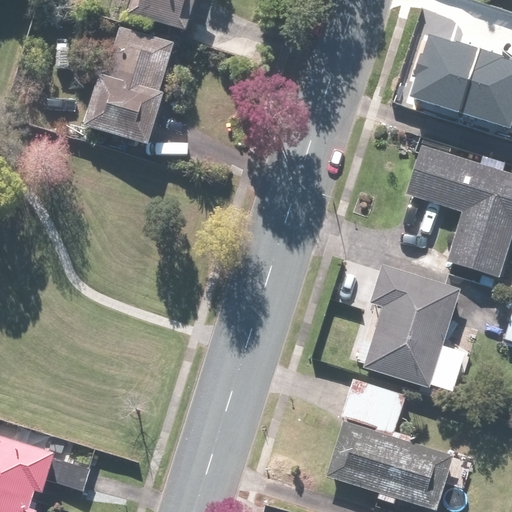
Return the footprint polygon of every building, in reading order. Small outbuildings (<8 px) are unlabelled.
[(204,0),(139,0),(136,17),(197,32),(204,0)] [(179,43),(122,27),(107,77),(100,75),(86,123),(157,143),(172,93),(165,91),(179,43)] [(511,59),(430,32),(409,96),(509,128),(511,119),(511,59)] [(511,173),(428,146),(411,198),(467,217),(452,261),(504,278),(511,252),(511,173)] [(465,291),(386,267),(376,299),(387,303),(367,367),(454,394),(468,350),(449,344),(465,291)] [(456,458),(341,417),(322,471),(437,511),(456,458)] [(0,423),(0,511),(45,511),(37,509),(42,494),(50,497),(55,483),(86,493),(98,454),(0,423)]
